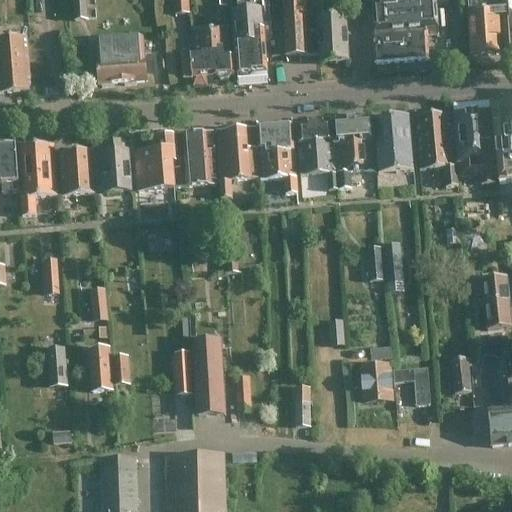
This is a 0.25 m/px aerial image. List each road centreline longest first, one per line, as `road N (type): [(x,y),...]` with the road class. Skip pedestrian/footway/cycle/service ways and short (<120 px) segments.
road 1 (residential): [(134,454),(315,449),(511,472)]
road 2 (unclassified): [(0,125),(361,95)]
road 3 (unclassified): [(361,95),(511,84)]
